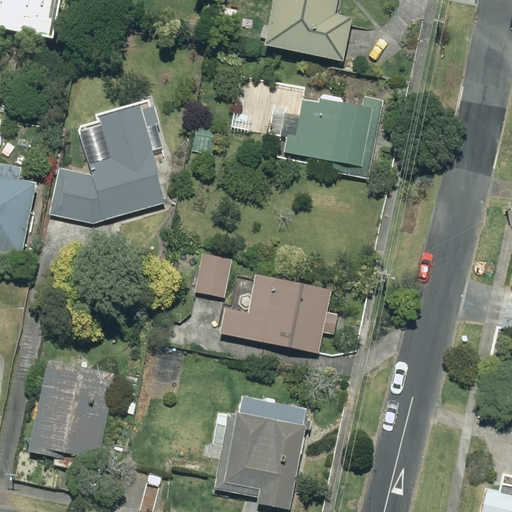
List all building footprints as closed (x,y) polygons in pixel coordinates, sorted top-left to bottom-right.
[(0,0),(0,36),(47,46),(55,0),(0,0)] [(332,18),(335,0),(270,0),(261,51),(339,66),(348,22),(332,18)] [(12,61),(0,60),(0,101),(9,103),(12,61)] [(66,117),(69,80),(45,78),(41,114),(66,117)] [(276,154),(359,170),(370,112),(316,103),(315,107),(300,104),(292,140),(279,138),(276,154)] [(46,217),(92,227),(162,206),(151,166),(124,174),(119,158),(85,168),(88,177),(83,178),(56,172),(46,217)] [(0,256),(19,260),(32,188),(14,185),(16,173),(0,170),(0,256)] [(199,257),(192,295),(222,300),(228,262),(199,257)] [(511,276),(500,330),(511,332),(511,276)] [(222,313),(217,336),(316,356),(327,295),(252,280),(245,318),(222,313)] [(22,288),(0,285),(0,303),(20,306),(22,288)] [(164,320),(179,323),(181,313),(166,310),(164,320)] [(40,376),(25,457),(59,464),(60,459),(95,466),(109,388),(40,376)] [(232,420),(220,487),(257,494),(254,507),(279,511),(286,511),(304,415),(236,403),(234,420),(232,420)] [(511,511),(511,500),(482,494),(477,511),(511,511)]
